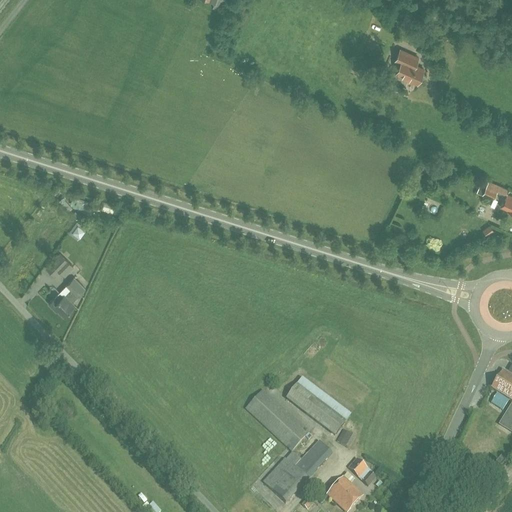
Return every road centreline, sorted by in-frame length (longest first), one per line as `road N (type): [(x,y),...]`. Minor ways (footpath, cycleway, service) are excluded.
road 1 (secondary): [(415,282),(0,151)]
road 2 (unclassified): [(214,511),(0,287)]
road 3 (unclassified): [(414,511),(495,336)]
